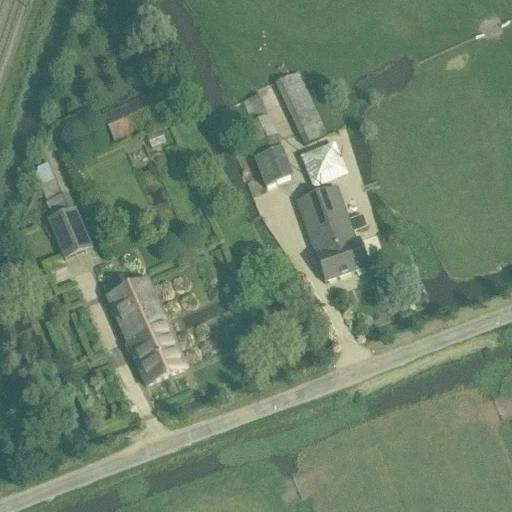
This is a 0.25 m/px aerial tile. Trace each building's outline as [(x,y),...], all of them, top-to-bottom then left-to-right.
[(298,79),(270,92),(291,140),(319,128),(298,79)] [(167,122),(154,94),(101,118),(114,146),(167,122)] [(242,131),(254,161),(280,150),(259,98),(244,105),(254,126),(242,131)] [(293,182),(280,150),(254,161),(267,194),(293,182)] [(337,191),(296,205),(324,287),(369,271),(359,243),(355,244),(352,236),(366,231),(362,219),(348,224),(337,191)] [(65,263),(86,254),(69,216),(48,225),(65,263)] [(147,284),(107,301),(146,390),(186,372),(147,284)]
